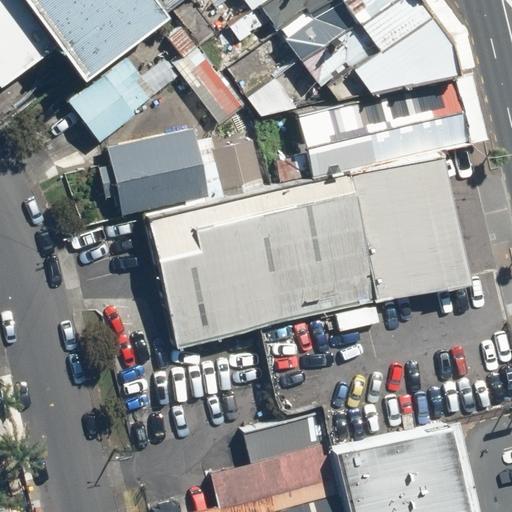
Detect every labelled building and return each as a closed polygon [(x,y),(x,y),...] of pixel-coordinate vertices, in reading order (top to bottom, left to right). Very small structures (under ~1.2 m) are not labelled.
[(0,0),(0,71),(45,39),(16,0),(0,0)] [(16,0),(45,39),(68,70),(154,8),(147,0),(16,0)] [(147,0),(154,8),(165,0),(147,0)] [(418,5),(414,0),(333,0),(365,44),(418,5)] [(338,63),(360,88),(444,65),(438,35),(418,5),(365,44),(338,63)] [(178,56),(169,62),(215,123),(241,103),(180,22),(163,36),(178,56)] [(116,57),(60,98),(89,137),(145,96),(116,57)] [(447,76),(290,111),(304,175),(433,146),(462,139),(447,76)] [(182,124),(100,143),(115,211),(198,193),(182,124)] [(247,135),(206,145),(216,189),(257,179),(247,135)] [(304,175),(139,213),(169,345),(463,278),(433,146),(304,175)] [(242,460),(319,443),(312,410),(235,428),(242,460)] [(328,445),(343,511),(461,511),(440,419),(328,445)] [(210,504),(327,478),(319,443),(242,460),(202,469),(210,504)] [(335,511),(327,478),(210,504),(175,511),(335,511)]
